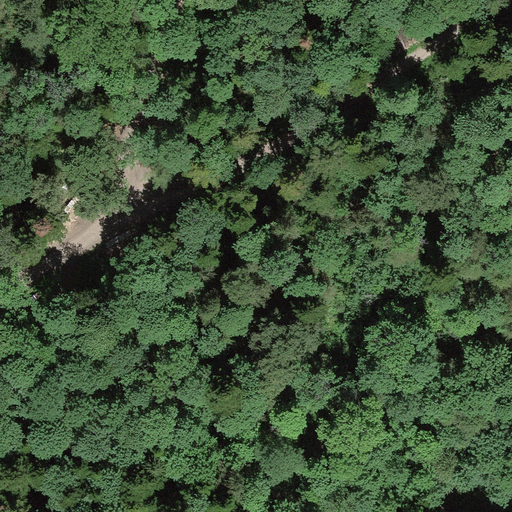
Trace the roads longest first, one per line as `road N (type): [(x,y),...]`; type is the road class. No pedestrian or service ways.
road 1 (track): [(71,269),(226,173),(452,51),(511,7)]
road 2 (track): [(71,269),(127,194),(135,122),(184,0)]
